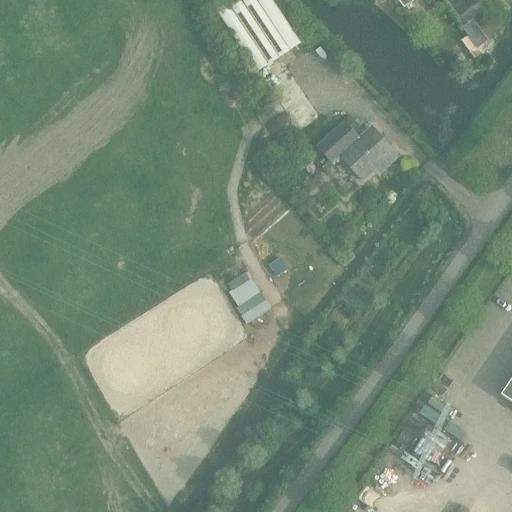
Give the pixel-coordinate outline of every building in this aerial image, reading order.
[(234,0),(216,12),(257,73),(300,44),(269,0),(234,0)] [(396,0),(403,9),(414,1),(413,0),(396,0)] [(332,166),(340,158),(360,181),(382,162),(386,167),(396,158),(372,129),(360,140),(343,122),(315,147),(332,166)] [(280,260),(269,267),(275,277),(286,270),(280,260)] [(238,308),(250,323),(272,305),(260,291),(238,308)] [(511,377),(500,396),(511,404),(511,377)]
